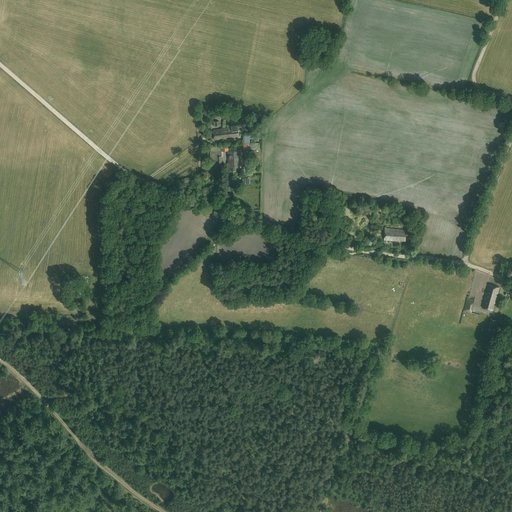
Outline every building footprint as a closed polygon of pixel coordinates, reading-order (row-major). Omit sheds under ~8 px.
[(220,129),(213,130),(214,140),(221,139),(221,138),(239,136),(238,127),(220,129)] [(221,150),(211,151),(211,159),(213,159),(213,164),(210,164),(210,165),(212,165),(212,166),(222,165),(221,150)] [(241,163),(240,151),(227,151),(228,162),(229,164),(227,164),(227,170),(238,170),(238,165),(240,165),(240,163),(241,163)] [(384,240),(405,241),(406,230),(384,229),(384,240)] [(485,296),(496,299),(497,296),(496,296),(497,293),(499,288),(488,285),(485,296)] [(495,303),(496,299),(485,296),(482,307),(493,310),(494,306),(493,306),(494,303),(495,303)] [(471,312),(474,300),(467,298),(464,311),(471,312)]
